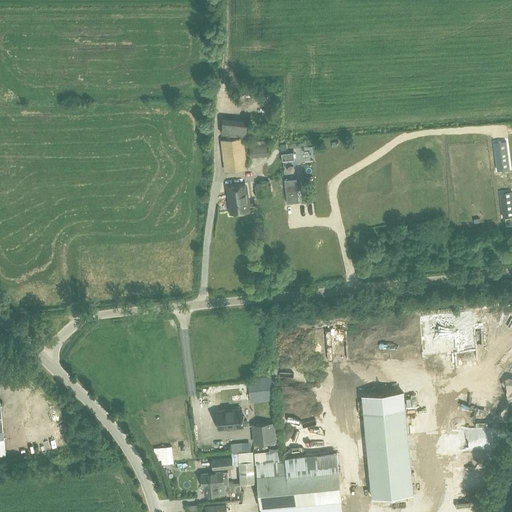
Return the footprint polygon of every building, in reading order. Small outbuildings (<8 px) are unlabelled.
[(224,117),(222,134),(246,137),(248,120),(224,117)] [(243,137),(222,140),(226,171),(247,168),(243,137)] [(294,153),(282,154),(283,161),(295,160),(294,153)] [(510,169),(509,162),(497,164),(497,171),(510,169)] [(270,195),(268,181),(256,182),(258,197),(270,195)] [(284,182),(287,206),(299,205),(296,181),(284,182)] [(228,187),(229,195),(231,213),(249,210),(245,185),(232,187),(228,187)] [(511,216),(511,209),(502,211),(503,217),(511,216)] [(257,402),(273,401),(272,391),(256,392),(257,402)] [(403,392),(361,396),(371,497),(413,493),(403,392)] [(304,417),(313,416),(312,408),(303,410),(304,417)] [(243,426),(243,419),(244,419),(244,416),(242,416),(242,409),(218,411),(219,429),(243,426)] [(252,424),(254,444),(279,442),(277,422),(252,424)] [(410,449),(436,448),(435,423),(409,424),(410,449)] [(286,451),(295,450),(294,432),(285,433),(286,451)] [(438,448),(429,448),(430,456),(438,456),(438,448)] [(233,467),(232,457),(213,459),(214,469),(233,467)] [(337,469),(287,474),(285,461),(257,464),(258,477),(261,508),(341,500),(337,469)] [(241,484),(255,483),(254,462),(240,463),(241,484)] [(218,485),(224,485),(229,484),(227,471),(201,473),(202,487),(204,487),(205,495),(219,493),(218,485)]
